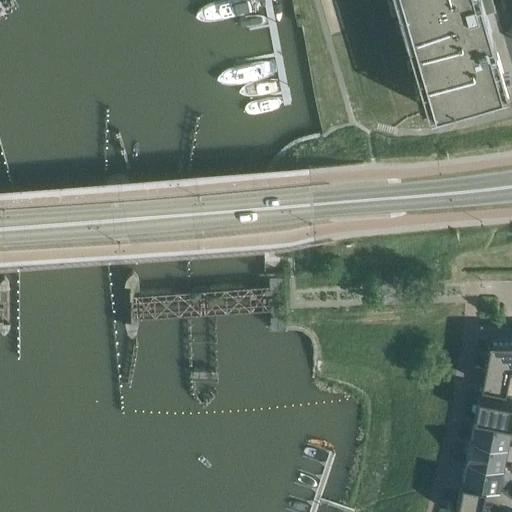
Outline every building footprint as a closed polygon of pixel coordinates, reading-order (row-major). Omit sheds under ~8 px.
[(511,0),(366,0),(400,117),(429,109),(511,84),(511,0)] [(126,280),(125,284),(125,326),(126,329),(128,334),(133,338),(136,334),(139,329),(140,321),(140,284),(139,279),(136,275),(132,273),(130,275),(128,277),(126,280)] [(0,279),(0,329),(0,331),(5,335),(8,332),(10,329),(11,325),(10,286),(9,283),(7,280),(4,277),(1,278),(0,279)] [(490,338),(479,394),(503,398),(510,363),(490,338)] [(511,338),(490,338),(510,363),(511,362),(511,338)] [(479,394),(474,415),(511,422),(511,420),(511,400),(503,398),(479,394)] [(474,415),(470,437),(507,444),(511,422),(474,415)] [(470,437),(466,458),(503,466),(507,444),(470,437)] [(466,458),(462,480),(499,487),(503,466),(466,458)] [(462,480),(456,510),(459,511),(479,511),(482,498),(496,501),(511,511),(511,494),(502,487),(499,487),(462,480)]
